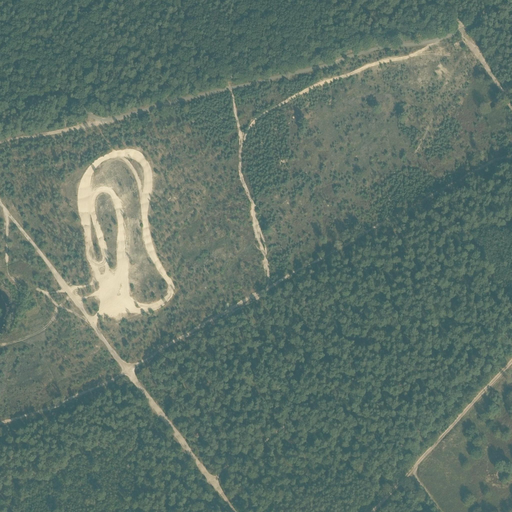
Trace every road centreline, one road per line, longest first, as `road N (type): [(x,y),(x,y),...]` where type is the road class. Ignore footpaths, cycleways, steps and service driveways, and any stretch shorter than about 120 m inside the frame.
road 1 (track): [(234,511),(210,479),(333,391),(391,369),(422,372),(477,340),(511,305)]
road 2 (track): [(0,202),(210,479)]
road 3 (track): [(175,0),(233,97),(241,181),(268,289)]
road 4 (track): [(0,145),(231,91)]
road 5 (track): [(432,41),(286,101),(252,123),(239,150)]
road 6 (track): [(370,511),(511,359)]
road 7 (track): [(158,353),(0,424)]
road 8 (track): [(268,289),(158,353)]
road 9 (track): [(6,211),(9,277),(46,293),(66,289)]
